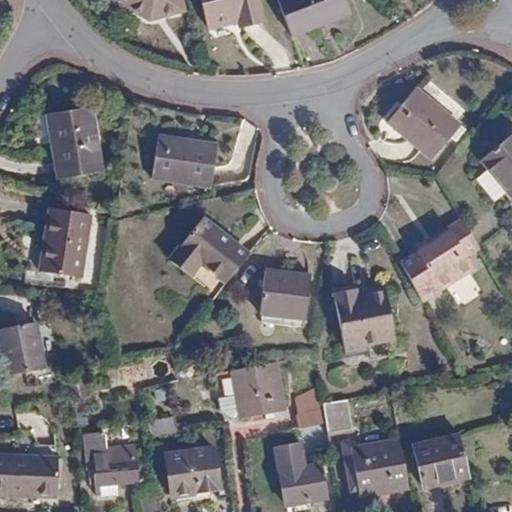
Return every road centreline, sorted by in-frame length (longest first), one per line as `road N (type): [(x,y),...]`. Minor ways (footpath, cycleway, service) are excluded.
road 1 (residential): [(268,90),(274,200),(291,220),(337,224),(367,210),(373,183),(347,139),(336,79)]
road 2 (residential): [(268,90),(207,91),(135,74),(99,54),(64,15)]
